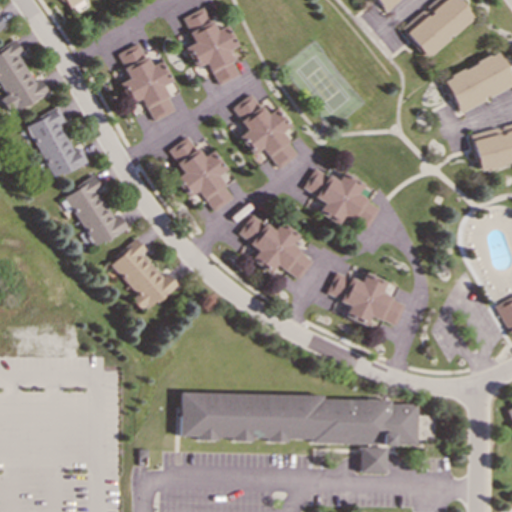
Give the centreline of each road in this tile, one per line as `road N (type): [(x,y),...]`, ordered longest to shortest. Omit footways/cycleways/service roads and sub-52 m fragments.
road 1 (residential): [(24,0),(144,202),(211,274),(306,341),(391,381),(477,389),(511,369)]
road 2 (residential): [(476,511),(477,389)]
